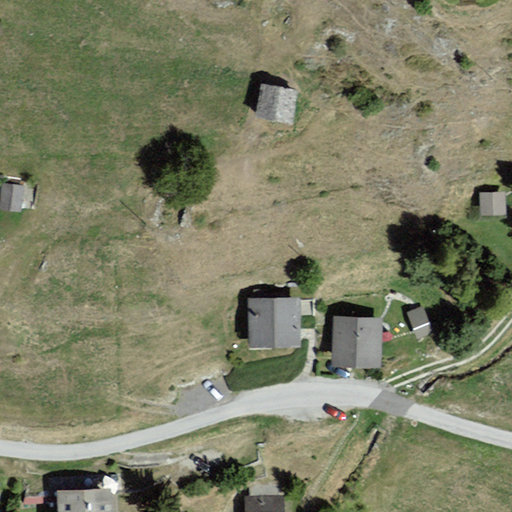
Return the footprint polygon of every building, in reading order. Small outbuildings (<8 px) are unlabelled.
[(291,122),(297,92),(262,85),(256,116),(291,122)] [(0,212),(19,215),(23,187),(0,183),(0,212)] [(477,212),(503,211),(503,190),(477,190),(477,212)] [(250,348),(300,345),(297,297),(247,300),(250,348)] [(424,304),(406,311),(417,339),(435,331),(424,304)] [(334,319),(335,365),(382,364),(382,319),(334,319)] [(63,511),(118,511),(117,486),(63,487),(63,511)] [(243,511),(282,511),(283,493),(244,492),(243,511)]
